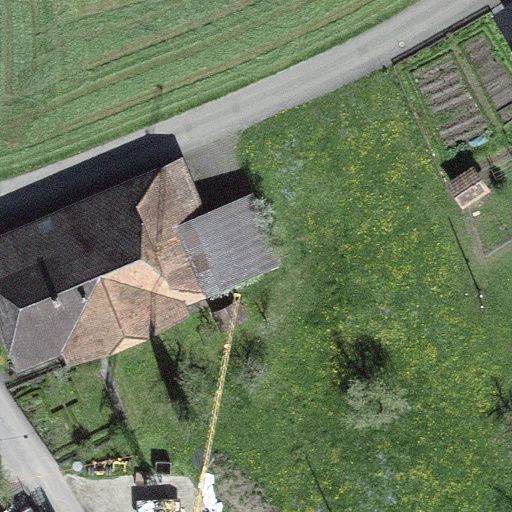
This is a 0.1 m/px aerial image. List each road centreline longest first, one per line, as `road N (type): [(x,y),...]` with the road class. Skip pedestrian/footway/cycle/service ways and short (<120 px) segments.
road 1 (residential): [(465,0),(305,84),(0,205)]
road 2 (unclassified): [(0,406),(65,511)]
